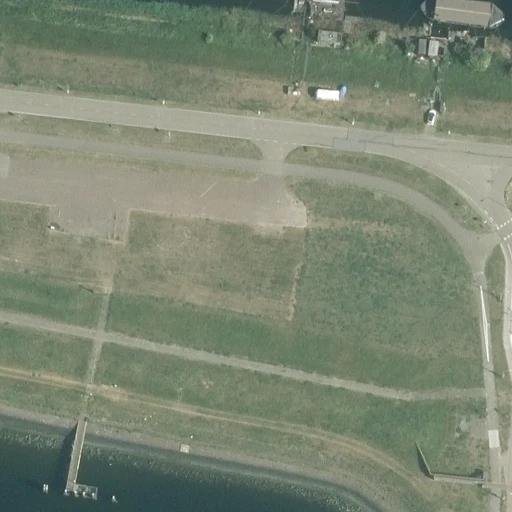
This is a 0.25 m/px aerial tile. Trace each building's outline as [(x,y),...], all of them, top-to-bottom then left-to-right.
[(424,16),(433,22),(489,30),(497,27),(505,21),(501,12),(492,7),(442,0),(430,0),(427,1),(420,7),(424,16)] [(418,42),(418,45),(416,56),(424,57),(424,46),(425,42),(418,42)] [(428,47),(427,57),(436,58),(437,48),(437,44),(428,43),(428,47)] [(473,53),(472,61),(483,62),(483,55),(483,51),(473,50),(473,53)] [(0,269),(42,275),(43,263),(43,258),(49,208),(50,205),(15,200),(3,199),(0,198),(0,269)] [(391,378),(418,448),(419,448),(392,378),(391,378)] [(428,470),(419,448),(418,448),(433,485),(437,486),(437,484),(489,485),(489,479),(485,479),(485,484),(433,482),(428,470)]
